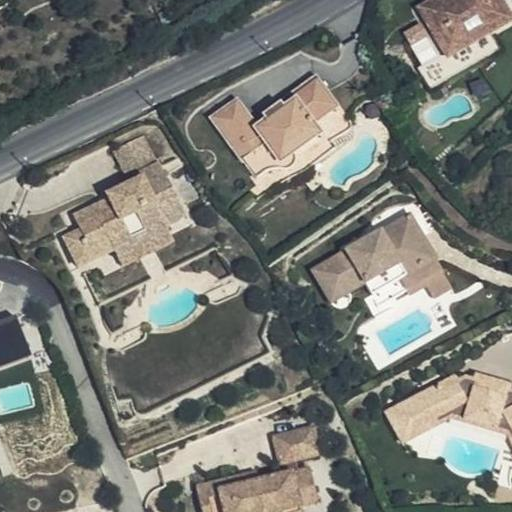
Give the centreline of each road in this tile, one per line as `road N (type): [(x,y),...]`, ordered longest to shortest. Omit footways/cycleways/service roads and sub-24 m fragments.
road 1 (tertiary): [(0,158),(315,0)]
road 2 (unknown): [(0,268),(39,288),(55,311),(131,511)]
